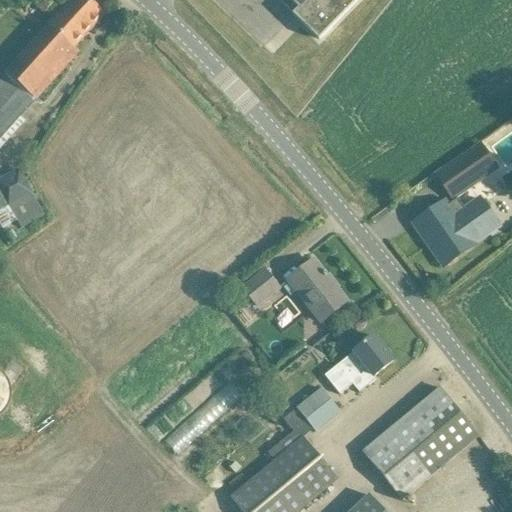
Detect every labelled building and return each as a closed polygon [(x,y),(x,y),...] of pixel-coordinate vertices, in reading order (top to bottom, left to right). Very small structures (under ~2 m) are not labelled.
[(87,0),(71,0),(65,7),(48,26),(49,27),(0,81),(0,151),(25,123),(20,119),(79,53),(74,49),(104,15),(87,0)] [(55,3),(51,0),(31,0),(30,2),(45,15),(55,3)] [(277,0),(319,41),(358,0),(277,0)] [(498,169),(482,144),(436,175),(453,200),(498,169)] [(0,227),(1,228),(16,220),(20,229),(44,217),(20,170),(0,180),(0,227)] [(445,203),(429,214),(413,225),(442,267),(498,228),(479,200),(464,210),(457,200),(447,207),(445,203)] [(313,262),(297,274),(288,282),(321,324),(346,304),(326,278),(327,276),(325,273),(323,275),(313,262)] [(279,289),(265,272),(243,289),(257,307),(279,289)] [(373,338),(358,350),(354,354),(346,360),(325,377),(339,396),(352,386),(359,394),(375,381),(373,379),(393,363),(373,338)] [(439,389),(424,402),(362,453),(393,491),(454,440),(470,427),(439,389)] [(340,414),(320,390),(296,410),(315,434),(340,414)] [(303,439),(230,499),(240,511),(299,511),(337,481),(303,439)] [(393,511),(372,490),(349,511),(393,511)]
